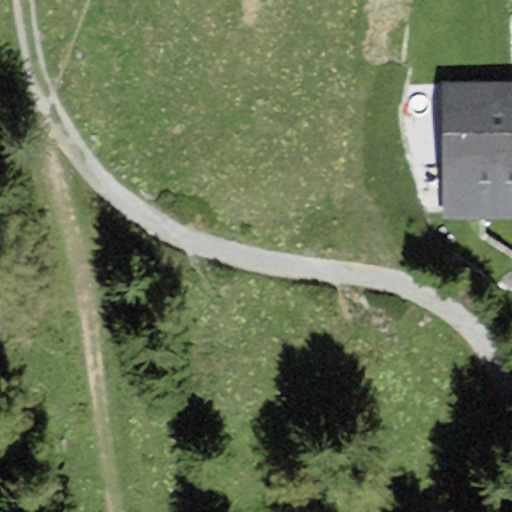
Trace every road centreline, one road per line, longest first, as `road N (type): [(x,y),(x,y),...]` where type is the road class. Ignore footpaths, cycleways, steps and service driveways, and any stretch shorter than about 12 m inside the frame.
road 1 (track): [(48,108),(88,169),(143,217),(227,254),(409,286),(467,325),(511,390)]
road 2 (track): [(48,108),(108,511)]
